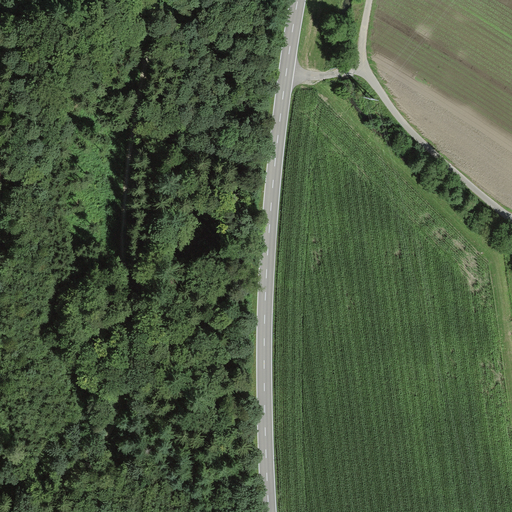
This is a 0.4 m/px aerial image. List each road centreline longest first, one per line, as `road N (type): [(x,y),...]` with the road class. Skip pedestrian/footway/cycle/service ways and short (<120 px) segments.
road 1 (track): [(0,473),(38,476),(76,462),(107,433),(120,394),(122,219),(147,65),(135,0)]
road 2 (tertiary): [(297,0),(271,207),(271,511)]
road 3 (track): [(366,0),(361,66),(409,131),(511,218)]
